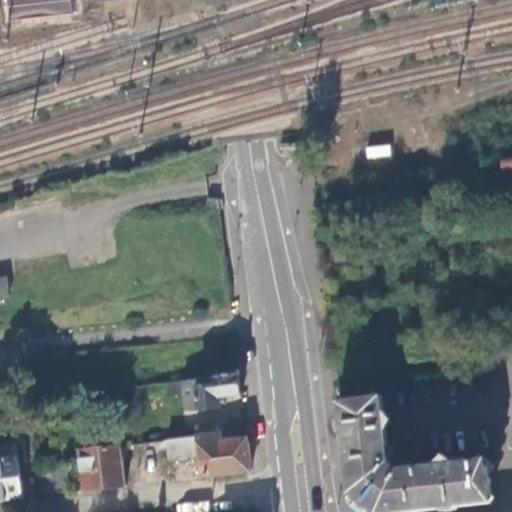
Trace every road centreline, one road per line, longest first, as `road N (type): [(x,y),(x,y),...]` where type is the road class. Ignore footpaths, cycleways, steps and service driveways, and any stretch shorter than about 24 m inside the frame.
road 1 (secondary): [(281,396),(245,140)]
road 2 (residential): [(281,487),(58,511)]
road 3 (secondary): [(229,0),(245,133)]
road 4 (track): [(412,123),(446,170),(511,183)]
